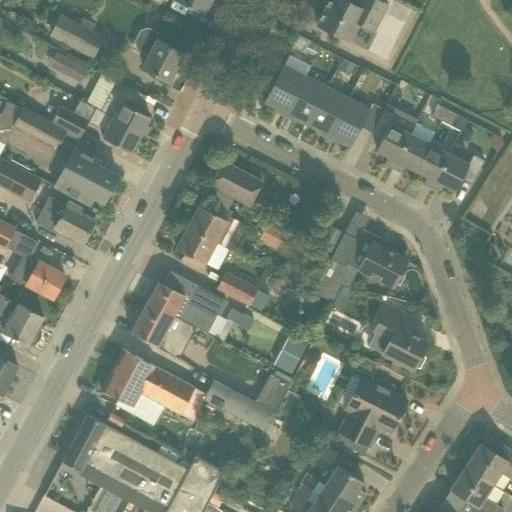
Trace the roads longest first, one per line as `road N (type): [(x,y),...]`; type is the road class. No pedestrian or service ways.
road 1 (residential): [(480,394),(474,359),(412,215),(203,109)]
road 2 (tertiary): [(0,468),(203,109)]
road 3 (residential): [(390,511),(480,394)]
road 4 (tertiary): [(203,109),(259,0)]
